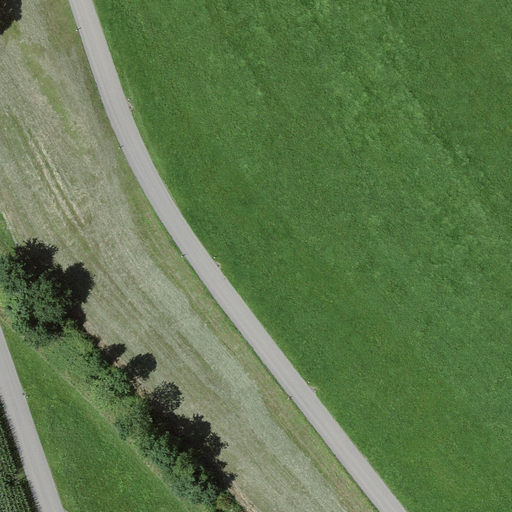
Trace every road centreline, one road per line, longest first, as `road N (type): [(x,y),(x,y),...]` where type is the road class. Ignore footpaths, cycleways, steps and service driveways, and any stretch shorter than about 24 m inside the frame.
road 1 (unclassified): [(398,511),(274,362),(170,215),(84,0)]
road 2 (tertiary): [(0,354),(52,511)]
